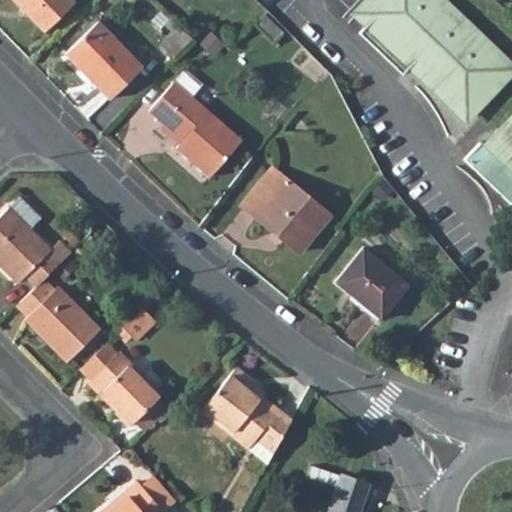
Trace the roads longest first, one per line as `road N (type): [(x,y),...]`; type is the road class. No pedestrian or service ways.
road 1 (residential): [(30,115),(195,270),(309,362),(457,463)]
road 2 (residential): [(0,366),(53,422),(57,444),(42,483),(9,511)]
